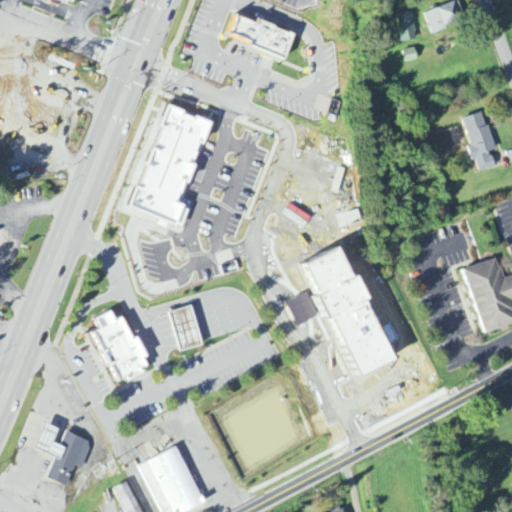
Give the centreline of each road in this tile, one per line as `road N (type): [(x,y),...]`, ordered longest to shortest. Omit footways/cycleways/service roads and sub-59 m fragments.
road 1 (trunk): [(0,401),(164,0)]
road 2 (secondary): [(244,511),(511,372)]
